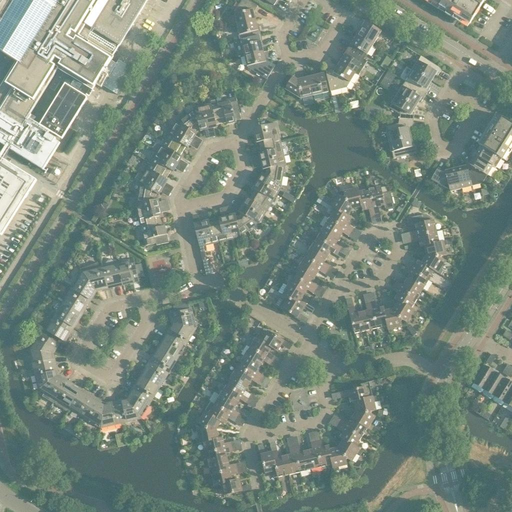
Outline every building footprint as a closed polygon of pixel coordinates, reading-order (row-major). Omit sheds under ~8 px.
[(0,0),(0,62),(5,55),(16,62),(2,85),(0,87),(0,143),(5,146),(10,150),(43,170),(60,143),(55,140),(55,139),(48,134),(49,132),(39,126),(32,121),(35,117),(31,115),(37,106),(59,69),(70,75),(90,88),(90,89),(92,91),(104,71),(105,71),(105,70),(111,73),(117,63),(112,60),(113,57),(119,47),(148,0),(0,0)] [(242,0),(234,13),(237,25),(255,20),(253,11),(256,6),(257,7),(258,7),(247,0),(242,0)] [(481,0),(443,0),(440,6),(469,24),(484,1),(481,0)] [(241,40),(261,36),(259,29),(258,30),(255,20),(237,25),(241,40)] [(361,28),(356,36),(372,46),(381,32),(363,21),(360,27),(361,28)] [(244,56),(263,52),(261,43),(262,42),(261,36),(241,40),(244,56)] [(346,49),(364,60),(372,46),(356,36),(351,44),(350,44),(346,49)] [(344,56),(339,64),(359,76),(367,62),(364,60),(346,49),(343,55),(344,56)] [(265,62),(263,52),(244,56),(247,68),(266,80),(275,66),(270,63),(269,64),(265,62)] [(421,56),(413,70),(430,80),(433,75),(437,77),(442,69),(421,56)] [(389,65),(392,60),(387,57),(383,62),(389,65)] [(354,84),(359,76),(339,64),(334,72),(332,70),(325,72),(330,92),(347,88),(350,82),(354,84)] [(405,82),(426,95),(430,88),(426,86),(430,80),(413,70),(405,82)] [(308,78),(312,96),(328,92),(324,72),(317,74),(317,76),(308,78)] [(64,85),(39,126),(49,132),(62,140),(71,125),(77,116),(86,100),(87,100),(87,99),(87,98),(86,98),(86,97),(85,97),(87,93),(90,89),(90,88),(70,75),(64,85)] [(312,96),(308,78),(298,80),(293,77),(294,76),(285,90),(300,99),(312,96)] [(391,83),(384,78),(381,83),(388,88),(391,83)] [(421,102),(426,95),(405,82),(397,95),(414,106),(417,100),(421,102)] [(411,111),(414,106),(397,95),(389,108),(400,115),(399,120),(413,122),(414,114),(411,111)] [(222,103),(216,104),(221,124),(226,123),(227,125),(235,123),(235,119),(240,118),(236,99),(221,102),(222,103)] [(216,125),(221,124),(216,104),(211,106),(211,104),(203,106),(208,129),(217,128),(216,125)] [(200,131),(208,129),(203,106),(194,108),(195,110),(188,115),(186,113),(185,114),(196,130),(199,129),(200,131)] [(177,121),(172,129),(192,141),(197,134),(195,132),(196,130),(185,114),(184,115),(185,117),(178,122),(177,121)] [(479,145),(481,147),(481,146),(499,157),(499,158),(501,159),(502,159),(505,155),(511,142),(511,124),(497,115),(479,145)] [(411,130),(413,122),(399,120),(398,124),(386,127),(389,142),(409,138),(407,131),(411,130)] [(259,143),(260,148),(279,143),(278,138),(279,138),(276,123),(255,128),(255,129),(253,129),(256,143),(259,143)] [(163,139),(166,141),(183,152),(186,147),(188,148),(192,141),(172,129),(170,128),(167,129),(166,131),(164,134),(163,136),(163,139)] [(410,144),(409,138),(389,142),(393,159),(417,154),(415,143),(410,144)] [(162,145),(158,152),(178,165),(182,157),(180,156),(183,152),(166,141),(163,145),(162,145)] [(280,148),(279,143),(260,148),(261,153),(259,153),(261,162),(284,156),(282,148),(280,148)] [(0,235),(2,236),(10,223),(21,206),(25,198),(32,188),(37,180),(4,160),(10,150),(5,146),(0,154),(0,235)] [(471,149),(469,151),(493,166),(493,167),(495,168),(501,159),(499,158),(499,157),(481,146),(481,147),(477,152),(471,149)] [(473,170),(472,171),(481,184),(482,183),(487,176),(493,167),(493,166),(469,151),(467,154),(474,158),(469,165),(475,168),(473,170)] [(173,172),(178,165),(158,152),(153,159),(154,160),(151,165),(168,175),(171,171),(173,172)] [(265,170),(266,173),(285,176),(285,174),(283,174),(284,165),(286,165),(284,156),(261,162),(263,170),(265,170)] [(166,180),(168,175),(151,165),(149,169),(148,168),(143,176),(163,188),(168,181),(166,180)] [(467,166),(456,169),(461,189),(472,187),(472,186),(480,184),(481,184),(472,171),(471,172),(469,172),(467,166)] [(450,192),(461,189),(456,169),(445,171),(445,172),(442,173),(437,170),(431,181),(432,181),(437,184),(450,191),(450,192)] [(136,192),(138,194),(155,197),(157,194),(159,195),(163,188),(143,176),(139,173),(134,180),(137,182),(135,183),(134,186),(134,188),(134,191),(136,192)] [(262,174),(257,182),(278,194),(282,187),(281,186),(282,177),(284,177),(285,176),(266,173),(264,176),(262,174)] [(255,190),(252,195),(269,205),(272,201),(273,201),(278,194),(257,182),(253,189),(255,190)] [(345,197),(344,198),(352,209),(361,207),(362,207),(358,193),(357,185),(352,187),(353,190),(344,192),(345,197)] [(380,188),(369,190),(375,215),(380,214),(379,209),(380,207),(384,206),(385,209),(387,210),(394,208),(390,192),(382,194),(380,188)] [(370,216),(375,215),(369,190),(358,193),(362,207),(361,207),(362,211),(367,210),(369,211),(370,216)] [(156,200),(155,197),(138,194),(136,194),(136,196),(138,196),(136,205),(135,205),(137,213),(160,208),(158,200),(156,200)] [(247,198),(243,205),(263,217),(268,210),(267,209),(269,205),(252,195),(250,199),(247,198)] [(322,195),(319,200),(329,206),(331,202),(331,201),(322,195)] [(328,206),(335,210),(347,217),(352,209),(344,198),(343,198),(339,196),(334,204),(331,202),(329,206),(328,206)] [(104,203),(101,210),(105,212),(109,205),(104,203)] [(241,214),(239,216),(250,232),(252,231),(250,229),(258,224),(259,225),(263,217),(243,205),(238,212),(241,214)] [(162,216),(160,208),(137,213),(139,222),(140,221),(141,227),(161,222),(160,217),(162,216)] [(351,219),(347,217),(335,210),(329,219),(351,233),(353,228),(349,226),(348,223),(351,219)] [(219,243),(219,242),(218,237),(215,228),(214,224),(214,222),(213,220),(200,223),(197,214),(192,215),(194,225),(195,228),(196,232),(197,236),(198,242),(199,247),(203,263),(206,275),(215,273),(213,265),(211,266),(209,258),(206,258),(205,252),(207,252),(205,246),(206,246),(212,244),(219,243)] [(249,233),(250,232),(239,216),(236,217),(235,215),(227,217),(232,240),(241,238),(240,236),(248,231),(249,233)] [(410,233),(411,238),(436,232),(433,219),(426,215),(407,219),(409,227),(415,225),(417,230),(415,232),(410,233)] [(224,242),(232,240),(227,217),(218,219),(219,221),(214,222),(214,224),(215,228),(218,237),(219,242),(224,240),(224,242)] [(348,237),(351,233),(329,219),(323,229),(339,238),(341,235),(344,234),(348,237)] [(161,222),(141,227),(143,232),(141,232),(145,246),(157,244),(155,238),(166,235),(164,226),(162,227),(161,222)] [(317,238),(339,252),(342,247),(337,245),(337,242),(339,238),(323,229),(317,238)] [(421,247),(425,246),(439,243),(436,232),(411,238),(412,242),(417,241),(420,243),(421,247)] [(336,256),(339,252),(317,238),(311,248),(327,257),(329,254),(332,253),(336,256)] [(425,246),(427,255),(441,258),(441,256),(446,255),(444,246),(447,246),(446,241),(439,243),(425,246)] [(0,248),(0,270),(9,254),(0,248)] [(325,261),(327,257),(311,248),(305,257),(327,271),(330,266),(325,264),(325,261)] [(427,255),(422,263),(434,271),(440,275),(443,271),(440,269),(445,262),(440,259),(441,258),(427,255)] [(325,275),(327,271),(305,257),(300,267),(315,276),(318,273),(320,272),(325,275)] [(106,266),(102,267),(107,289),(123,286),(118,263),(117,264),(115,261),(112,260),(108,261),(106,263),(106,266)] [(118,263),(123,286),(139,282),(137,275),(135,266),(134,260),(118,263)] [(428,281),(434,271),(422,263),(419,261),(416,265),(414,266),(409,263),(407,267),(428,281)] [(80,269),(82,272),(96,292),(107,289),(102,267),(98,268),(97,263),(85,268),(80,269)] [(313,280),(315,276),(300,267),(294,276),(315,290),(318,286),(314,283),(313,280)] [(409,277),(407,280),(422,290),(428,281),(407,267),(404,271),(408,274),(409,277)] [(71,289),(91,301),(96,292),(82,272),(71,289)] [(294,276),(288,286),(304,296),(306,292),(308,291),(313,294),(315,290),(294,276)] [(397,282),(395,286),(416,300),(422,290),(407,280),(404,284),(402,285),(397,282)] [(301,299),(304,296),(288,286),(282,295),(304,309),(306,305),(302,302),(301,299)] [(411,309),(416,300),(395,286),(392,290),(397,293),(397,296),(395,300),(398,302),(411,309)] [(82,315),(91,301),(71,289),(63,303),(82,315)] [(271,289),(269,293),(279,300),(276,305),(279,306),(282,301),(280,299),(282,295),(271,289)] [(298,319),(304,309),(282,295),(280,299),(282,301),(279,306),(279,307),(298,319)] [(417,313),(411,309),(398,302),(393,310),(401,321),(402,320),(407,323),(412,315),(415,317),(417,313)] [(74,329),(82,315),(63,303),(54,317),(74,329)] [(377,328),(387,326),(384,312),(383,308),(379,309),(376,308),(375,303),(371,304),(376,328),(377,328)] [(175,313),(189,310),(187,304),(173,307),(175,313)] [(366,331),(376,328),(371,304),(366,305),(367,310),(366,312),(361,313),(366,331)] [(354,334),(366,331),(361,313),(357,314),(355,313),(353,308),(348,309),(354,334)] [(169,314),(172,325),(196,329),(191,309),(189,310),(175,313),(169,314)] [(401,322),(401,321),(393,310),(384,312),(387,326),(389,333),(394,332),(393,329),(402,327),(401,322)] [(65,343),(74,329),(54,317),(45,331),(65,343)] [(172,325),(166,335),(185,347),(196,329),(172,325)] [(258,334),(256,338),(271,348),(277,352),(283,342),(263,329),(260,335),(258,334)] [(510,340),(511,336),(511,334),(506,331),(503,336),(510,340)] [(40,332),(29,350),(53,354),(59,345),(40,332)] [(166,335),(157,348),(177,360),(185,347),(166,335)] [(269,352),(271,348),(256,338),(250,348),(272,361),(274,357),(270,354),(269,352)] [(168,374),(177,360),(157,348),(149,362),(168,374)] [(250,348),(244,357),(260,367),(262,363),(265,362),(269,365),(272,361),(250,348)] [(34,370),(56,365),(53,354),(29,350),(34,370)] [(238,367),(260,380),(262,376),(258,373),(257,371),(260,367),(244,357),(238,367)] [(160,388),(168,374),(149,362),(140,376),(160,388)] [(511,365),(508,364),(503,374),(511,378),(511,376),(511,365)] [(58,376),(56,365),(34,370),(38,390),(58,376)] [(483,391),(484,391),(495,372),(484,366),(472,386),(481,391),(483,391)] [(238,367),(232,376),(248,386),(250,382),(253,381),(257,384),(260,380),(238,367)] [(495,372),(484,391),(484,393),(491,397),(493,397),(494,397),(505,379),(495,372)] [(68,381),(58,376),(38,390),(44,394),(42,397),(54,404),(55,403),(68,381)] [(151,402),(160,388),(140,376),(132,390),(151,402)] [(232,376),(226,386),(248,399),(251,395),(246,392),(246,390),(248,386),(232,376)] [(504,403),(511,390),(511,382),(505,379),(494,397),(495,399),(502,404),(504,403)] [(81,390),(68,381),(55,403),(55,404),(66,412),(68,411),(70,409),(81,390)] [(351,403),(355,402),(354,402),(369,398),(372,397),(369,382),(361,384),(362,388),(341,393),(342,398),(347,397),(350,398),(351,403)] [(245,403),(248,399),(226,386),(220,395),(236,405),(239,401),(241,400),(245,403)] [(70,409),(83,418),(95,398),(81,390),(70,409)] [(141,419),(151,402),(132,390),(126,399),(141,419)] [(220,395),(215,405),(236,418),(239,414),(234,411),(234,409),(236,405),(220,395)] [(355,402),(357,411),(371,413),(371,412),(376,411),(374,402),(377,401),(376,396),(372,397),(369,398),(354,402),(355,402)] [(83,418),(101,428),(105,404),(95,398),(83,418)] [(141,419),(126,399),(115,402),(121,424),(141,419)] [(115,402),(105,404),(101,428),(121,424),(115,402)] [(215,405),(209,414),(221,422),(224,424),(227,420),(229,420),(234,422),(236,418),(215,405)] [(202,426),(202,428),(216,430),(221,422),(209,414),(202,410),(200,414),(203,416),(198,424),(202,426)] [(370,414),(371,413),(357,411),(352,419),(367,429),(370,431),(373,427),(370,425),(375,417),(370,414)] [(342,421),(340,425),(362,438),(367,429),(352,419),(349,423),(347,423),(342,421)] [(503,421),(500,427),(504,430),(508,424),(503,421)] [(356,448),(362,438),(340,425),(337,429),(342,432),(342,434),(340,438),(343,440),(356,448)] [(216,430),(202,428),(202,429),(197,430),(199,439),(196,440),(197,445),(204,443),(218,439),(216,430)] [(204,443),(207,453),(231,448),(230,443),(225,444),(223,443),(222,438),(218,439),(204,443)] [(343,440),(338,448),(347,460),(348,459),(352,462),(357,454),(360,456),(362,452),(356,448),(343,440)] [(320,441),(316,442),(322,467),(332,465),(329,450),(328,446),(324,448),(322,446),(320,441)] [(311,451),(306,452),(311,470),(322,467),(316,442),(311,443),(312,449),(311,451)] [(300,472),(311,470),(306,452),(302,453),(300,451),(299,446),(294,447),(300,472)] [(289,475),(300,472),(294,447),(289,449),(290,454),(289,456),(285,457),(289,475)] [(233,452),(231,448),(207,453),(209,464),(227,460),(226,456),(228,454),(233,452)] [(338,448),(329,450),(332,465),(334,472),(339,471),(338,467),(347,465),(346,460),(347,460),(338,448)] [(277,452),(272,453),(278,477),(289,475),(285,457),(280,458),(278,457),(277,452)] [(274,479),(278,477),(272,453),(261,455),(266,477),(273,475),(274,479)] [(209,464),(212,475),(237,469),(235,465),(230,466),(228,464),(227,460),(209,464)] [(212,475),(214,486),(232,482),(231,477),(233,475),(238,474),(237,469),(212,475)] [(239,480),(232,482),(214,486),(215,491),(222,489),(224,496),(242,491),(239,480)]
